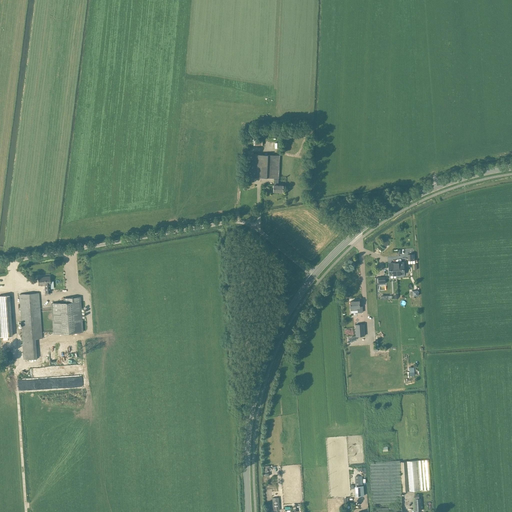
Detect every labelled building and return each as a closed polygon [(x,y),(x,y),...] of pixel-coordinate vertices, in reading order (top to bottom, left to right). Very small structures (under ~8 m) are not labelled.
[(278,185),(278,178),(279,178),(280,155),(252,154),(251,177),(274,178),(274,185),(274,191),(283,192),(283,185),(278,185)] [(397,274),(396,263),(389,263),(389,268),(389,270),(390,275),(397,274)] [(403,263),(397,263),(396,263),(397,274),(404,274),(404,269),(404,267),(403,263)] [(38,285),(45,285),(45,292),(50,292),(49,276),(38,277),(38,285)] [(42,338),(39,293),(19,294),(22,340),(42,338)] [(54,334),(82,332),(80,297),(63,298),(64,302),(52,303),(54,334)] [(362,307),(360,307),(359,301),(350,301),(351,308),(351,311),(358,310),(358,313),(363,312),(362,307)] [(356,336),(365,336),(364,324),(355,324),(356,336)] [(393,493),(392,485),(377,485),(378,494),(393,493)] [(414,497),(412,497),(413,511),(422,510),(421,498),(419,498),(419,495),(414,495),(414,497)]
